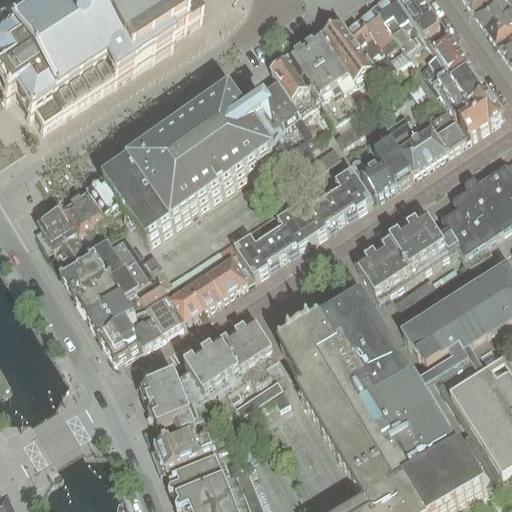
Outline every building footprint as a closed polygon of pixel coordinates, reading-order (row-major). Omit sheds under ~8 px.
[(43,0),(40,2),(41,4),(37,6),(36,5),(27,11),(26,9),(21,12),(21,13),(12,19),(11,18),(7,21),(8,22),(2,26),(1,25),(0,25),(0,101),(1,102),(2,103),(0,104),(4,110),(10,106),(9,105),(12,103),(13,104),(14,103),(25,120),(24,121),(28,127),(33,123),(32,122),(34,122),(44,137),(47,136),(46,134),(58,126),(59,127),(75,117),(74,116),(83,111),(89,108),(88,107),(110,93),(110,94),(115,91),(115,90),(129,81),(129,82),(134,79),(134,78),(147,69),(148,70),(153,67),(152,66),(166,57),(167,57),(171,55),(167,48),(199,28),(188,10),(203,0),(43,0)] [(389,0),(391,2),(408,27),(424,49),(424,50),(427,47),(440,38),(413,0),(389,0)] [(473,19),(500,0),(461,0),(460,1),(473,19)] [(485,36),(511,17),(503,5),(509,1),(509,0),(500,0),(473,19),(485,36)] [(424,49),(408,27),(391,2),(372,15),(395,46),(408,61),(424,49)] [(372,15),(359,27),(381,56),(397,75),(410,65),(408,61),(395,46),(372,15)] [(496,52),(511,40),(511,16),(511,17),(485,36),(496,52)] [(397,75),(381,56),(359,27),(345,38),(370,72),(380,64),(391,79),(397,75)] [(376,79),(370,72),(345,38),(341,34),(320,48),(357,97),(358,99),(380,83),(376,79)] [(508,68),(511,65),(511,40),(496,52),(508,68)] [(471,79),(448,47),(434,56),(427,47),(424,50),(437,67),(453,90),(467,80),(468,81),(471,79)] [(357,97),(320,48),(288,69),(288,70),(318,109),(319,110),(334,134),(360,117),(349,102),(357,97)] [(419,81),(420,83),(436,106),(440,103),(451,119),(484,98),(471,79),(468,81),(467,80),(453,90),(437,67),(419,81)] [(278,93),(299,123),(318,109),(288,70),(271,82),(278,93)] [(320,154),(299,123),(278,93),(261,104),(283,136),(293,129),(305,147),(291,157),(298,168),(312,158),(320,154)] [(266,119),(250,95),(233,106),(276,169),(293,197),(304,191),(286,161),(269,134),(273,131),(266,119)] [(451,119),(460,132),(493,111),(484,98),(451,119)] [(397,101),(391,105),(398,115),(404,111),(397,101)] [(173,241),(247,189),(276,169),(233,106),(105,195),(118,215),(122,220),(148,257),(172,240),(173,241)] [(502,123),(493,111),(460,132),(471,148),(501,128),(502,123)] [(466,150),(451,127),(446,120),(428,132),(432,138),(448,162),(466,150)] [(366,124),(336,143),(343,153),(373,134),(366,124)] [(413,186),(448,162),(432,138),(418,146),(405,126),(379,142),(388,156),(390,160),(394,157),(413,186)] [(312,184),(340,166),(333,156),(306,173),(312,184)] [(390,160),(388,156),(375,165),(396,196),(413,186),(394,157),(390,160)] [(396,196),(375,165),(357,176),(377,208),(378,208),(396,196)] [(491,261),(486,253),(511,235),(511,169),(505,174),(506,176),(488,188),(487,186),(477,192),(474,188),(466,193),(465,198),(468,202),(453,211),(455,214),(453,224),(442,231),(449,242),(458,257),(465,266),(470,275),(491,261)] [(341,201),(328,210),(341,229),(355,220),(357,222),(372,212),(352,182),(336,193),(341,201)] [(118,215),(105,195),(102,190),(89,200),(89,201),(88,202),(104,224),(106,223),(109,227),(122,220),(118,215)] [(109,227),(106,223),(104,224),(88,202),(63,220),(79,245),(109,227)] [(341,229),(328,210),(314,219),(309,210),(293,220),(313,250),(328,240),(327,238),(341,229)] [(56,261),(79,245),(63,220),(41,236),(46,243),(45,244),(56,261)] [(313,250),(293,220),(278,230),(283,238),(270,247),(283,267),(297,258),(298,260),(313,250)] [(358,277),(375,304),(383,299),(446,258),(428,231),(419,237),(417,234),(365,268),(367,271),(358,277)] [(95,265),(62,287),(87,328),(101,350),(113,370),(120,372),(142,359),(132,341),(127,334),(134,329),(132,326),(140,323),(146,320),(168,307),(156,289),(124,242),(93,261),(95,265)] [(56,261),(67,278),(87,265),(90,262),(79,245),(56,261)] [(251,248),(235,258),(255,288),(270,278),(269,276),(283,267),(270,247),(256,256),(251,248)] [(154,264),(145,270),(154,282),(163,276),(154,264)] [(225,308),(248,292),(232,267),(223,273),(221,270),(205,280),(207,284),(208,283),(225,308)] [(415,385),(412,388),(365,310),(363,308),(322,334),(321,332),(317,334),(319,336),(316,338),(313,339),(312,337),(290,350),(290,351),(291,353),(286,356),(284,354),(281,356),(298,385),(308,402),(301,407),(364,511),(459,511),(484,497),(473,480),(483,473),(501,501),(511,493),(511,367),(510,364),(502,369),(489,349),(511,334),(511,283),(508,277),(403,344),(417,366),(420,365),(471,445),(463,450),(457,453),(415,385)] [(208,283),(207,284),(186,298),(201,323),(225,308),(208,283)] [(430,286),(394,309),(400,318),(435,296),(430,286)] [(184,334),(201,323),(186,298),(169,309),(184,334)] [(184,334),(169,309),(168,307),(146,320),(152,329),(163,346),(183,335),(184,334)] [(163,346),(152,329),(145,334),(144,333),(136,337),(137,338),(132,341),(142,359),(163,346)] [(200,373),(234,426),(239,424),(283,396),(283,395),(278,387),(234,416),(231,410),(241,404),(238,399),(245,394),(244,393),(251,388),(256,395),(270,385),(266,378),(279,369),(273,360),(254,331),(218,354),(222,359),(200,373)] [(143,440),(148,452),(162,446),(161,443),(176,437),(181,448),(194,443),(205,439),(204,437),(228,428),(234,426),(200,373),(175,389),(175,391),(144,404),(156,435),(143,440)] [(0,375),(0,402),(11,395),(0,375)] [(275,407),(281,416),(290,410),(284,401),(275,407)] [(263,410),(257,415),(261,420),(267,416),(263,410)] [(151,459),(163,483),(214,463),(214,462),(232,455),(227,440),(219,443),(216,447),(208,449),(199,453),(194,443),(181,448),(151,459)] [(233,511),(216,470),(169,489),(172,497),(171,498),(169,502),(173,504),(174,503),(177,511),(233,511)] [(261,511),(248,480),(238,484),(248,511),(261,511)]
